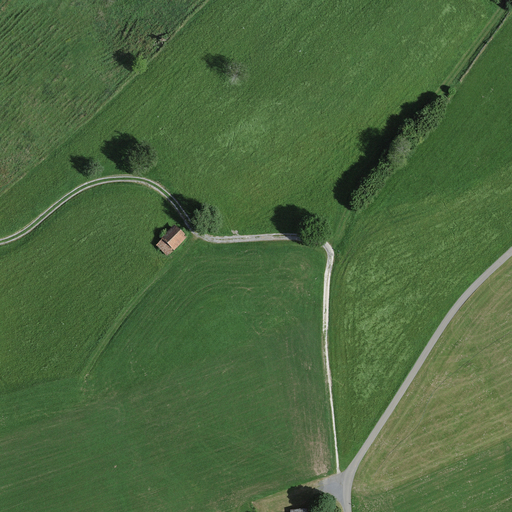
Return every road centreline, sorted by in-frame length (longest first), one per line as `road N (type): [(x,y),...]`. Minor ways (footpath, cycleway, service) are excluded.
road 1 (track): [(0,240),(84,184),(116,177),(166,192),(211,238),(315,237),(330,250)]
road 2 (track): [(330,250),(364,186),(511,5)]
road 3 (track): [(346,485),(449,317),(511,250)]
